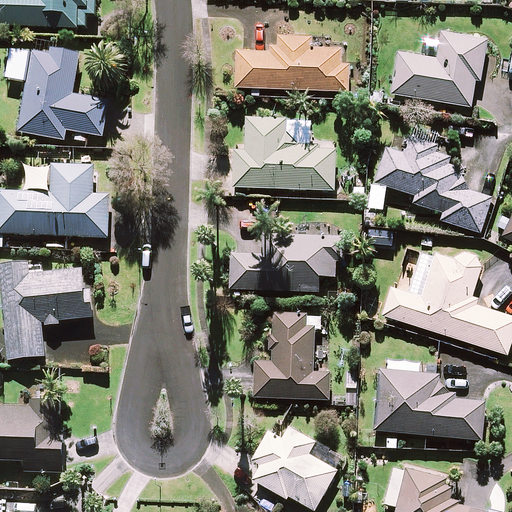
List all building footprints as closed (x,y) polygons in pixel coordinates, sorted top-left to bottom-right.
[(0,0),(0,27),(88,31),(88,17),(97,17),(98,0),(0,0)] [(490,44),(444,36),(440,62),(401,56),(394,97),(474,110),(478,83),(483,84),(490,44)] [(282,49),(275,48),(274,55),(240,54),(239,90),(351,95),(352,68),(343,67),(344,52),(313,51),(314,40),(282,39),(282,49)] [(82,57),(37,49),(22,134),(67,142),(69,132),(105,139),(112,102),(75,96),(82,57)] [(237,150),(235,190),(340,194),(342,150),(302,148),(288,135),(289,121),(249,119),(247,151),(237,150)] [(384,213),(391,189),(419,198),(416,206),(446,215),(444,223),(483,236),(492,207),(495,199),(469,191),(471,183),(463,180),(466,173),(451,168),(454,159),(438,154),(440,146),(412,138),(407,156),(389,151),(378,185),(371,209),(384,213)] [(52,195),(29,194),(1,193),(0,222),(0,234),(110,240),(112,198),(96,197),(97,169),(54,167),(52,195)] [(348,238),(296,237),(296,250),(235,249),(234,292),(322,294),(322,279),(338,279),(338,264),(347,264),(348,238)] [(467,253),(456,261),(439,256),(424,300),(394,290),(385,318),(510,358),(511,351),(511,318),(472,306),(484,269),(481,257),(467,253)] [(91,266),(3,272),(7,331),(0,331),(0,362),(47,359),(45,324),(95,320),(91,266)] [(318,318),(275,316),(273,365),(259,365),(257,399),(332,402),(333,375),(315,374),(318,318)] [(390,373),(384,372),(378,432),(484,443),(488,405),(441,400),(443,378),(421,376),(422,366),(391,363),(390,373)] [(64,405),(32,404),(32,409),(0,408),(0,463),(28,464),(28,474),(66,475),(68,431),(63,430),(64,405)] [(318,511),(347,460),(291,430),(284,441),(271,434),(256,460),(265,465),(256,482),(309,511),(318,511)] [(397,511),(482,511),(459,506),(460,502),(452,500),(456,485),(399,470),(393,492),(402,494),(397,511)]
